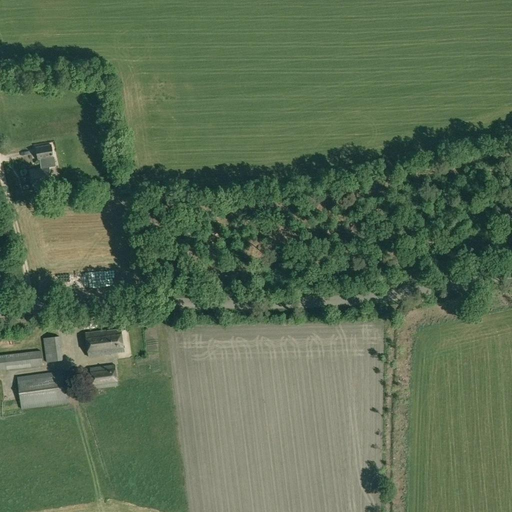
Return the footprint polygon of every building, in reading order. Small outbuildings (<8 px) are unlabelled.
[(54,158),(52,145),(36,148),(38,161),(42,160),(43,168),(30,170),(33,189),(53,186),(50,167),(48,167),(46,159),(54,158)] [(81,181),(64,185),(67,196),(83,194),(81,181)] [(124,352),(121,329),(108,331),(107,330),(85,333),(89,357),(111,354),(124,352)] [(60,336),(44,338),(47,362),(63,360),(60,336)] [(0,370),(43,365),(41,351),(0,355),(0,370)] [(118,386),(115,365),(90,368),(93,389),(118,386)] [(68,402),(64,372),(18,378),(22,408),(68,402)]
